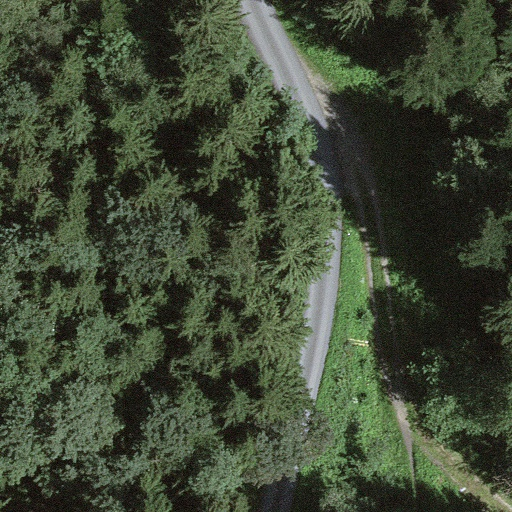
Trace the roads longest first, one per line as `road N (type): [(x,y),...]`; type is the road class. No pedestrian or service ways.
road 1 (track): [(272,511),(328,227),(315,126),(255,0)]
road 2 (track): [(315,126),(357,162),(377,205),(384,312),(410,410),(511,510)]
